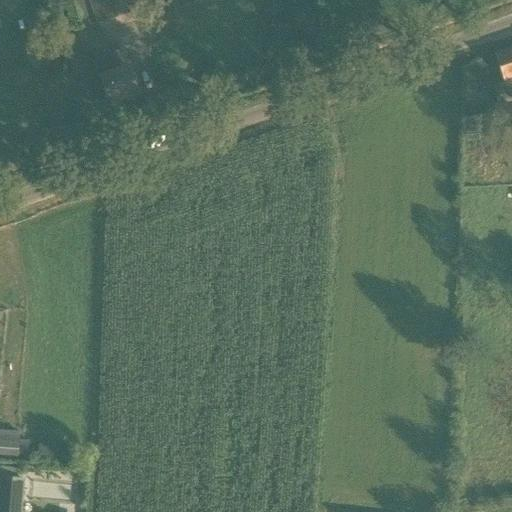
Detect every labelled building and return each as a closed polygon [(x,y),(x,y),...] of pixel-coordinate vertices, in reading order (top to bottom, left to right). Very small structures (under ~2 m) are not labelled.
[(88,25),(82,6),(79,0),(61,0),(72,31),(88,25)] [(90,0),(97,23),(136,11),(132,0),(90,0)] [(511,48),(494,55),(509,100),(511,98),(511,48)] [(109,103),(138,93),(130,67),(128,68),(122,51),(110,56),(116,73),(101,78),(109,103)] [(0,436),(0,455),(18,456),(27,456),(27,441),(19,440),(19,437),(0,436)] [(0,479),(0,511),(16,511),(19,481),(0,479)]
